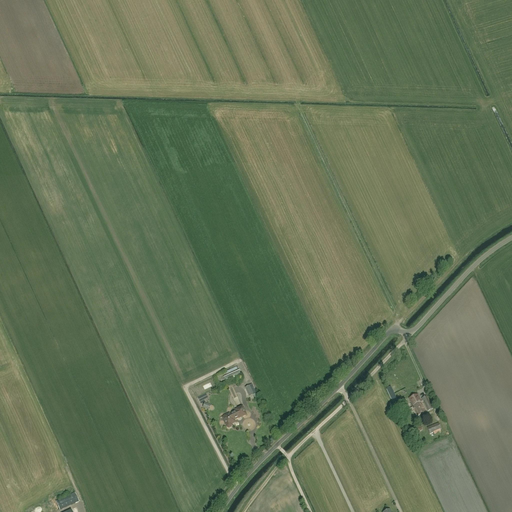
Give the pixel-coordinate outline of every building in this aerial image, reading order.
[(245,388),(249,396),(256,393),(252,384),(245,388)] [(418,395),(410,398),(412,404),(417,416),(426,412),(421,401),(418,395)] [(433,408),(427,396),(422,398),(428,411),(433,408)] [(247,415),(243,407),(237,409),(238,411),(230,415),(229,414),(224,416),(226,420),(224,421),(227,428),(229,428),(231,427),(232,425),(234,423),(235,421),(234,420),(239,417),(239,418),(247,415)] [(434,435),(441,432),(440,430),(441,429),(438,423),(427,428),(430,434),(433,433),(434,435)] [(423,430),(421,425),(414,428),(416,433),(423,430)] [(75,492),(56,501),(60,510),(79,502),(75,492)]
